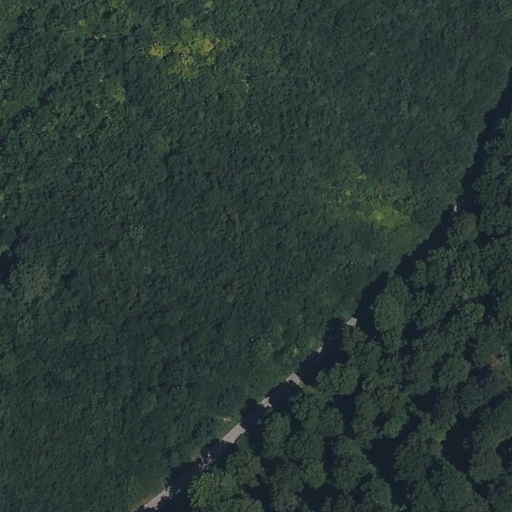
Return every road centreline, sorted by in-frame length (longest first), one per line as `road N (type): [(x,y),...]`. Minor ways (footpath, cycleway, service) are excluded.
road 1 (tertiary): [(151,511),(301,385),(450,236),(489,171),(511,108)]
road 2 (track): [(209,468),(167,392),(88,344),(43,291)]
